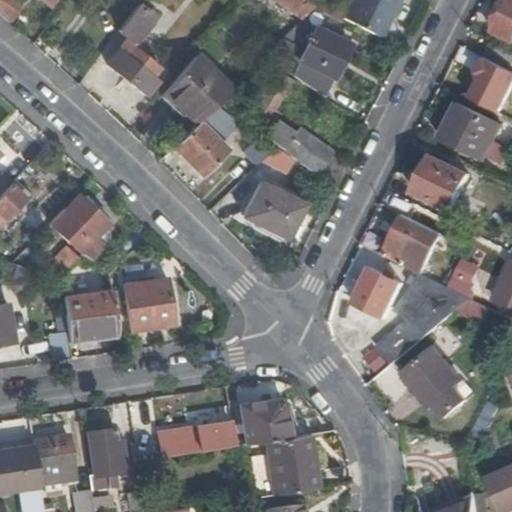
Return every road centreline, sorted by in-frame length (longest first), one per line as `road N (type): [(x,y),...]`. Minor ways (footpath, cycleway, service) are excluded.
road 1 (residential): [(288,332),(129,167),(0,53)]
road 2 (residential): [(288,332),(454,0)]
road 3 (residential): [(0,397),(237,363),(288,332)]
road 4 (residential): [(288,332),(352,412),(372,452),(376,511)]
